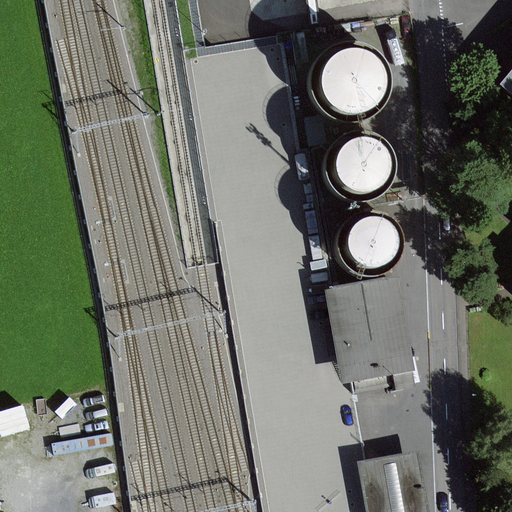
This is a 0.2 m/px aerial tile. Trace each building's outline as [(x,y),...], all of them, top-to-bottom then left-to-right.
[(312,109),(321,118),(332,123),(344,125),(356,123),(366,117),(376,107),(381,95),(382,82),(378,69),(370,58),(359,51),(346,48),(332,49),(320,55),(312,64),(307,75),(305,87),(307,98),(312,109)] [(511,70),(497,88),(511,100),(511,70)] [(380,150),(371,143),(360,139),(348,139),(337,144),(328,152),(323,161),(320,171),(322,182),(326,192),(333,200),(343,205),(353,207),(364,206),(373,201),(381,194),(387,184),(389,172),(386,160),(380,150)] [(384,223),(376,218),(366,217),(356,218),(348,223),(341,230),(336,240),(335,250),(337,261),(343,270),(352,276),(363,279),(374,279),(384,274),(391,267),(396,258),(397,248),(396,239),(391,230),(384,223)] [(387,280),(332,290),(342,349),(347,375),(401,364),(387,280)] [(425,511),(415,451),(356,462),(364,511),(425,511)]
